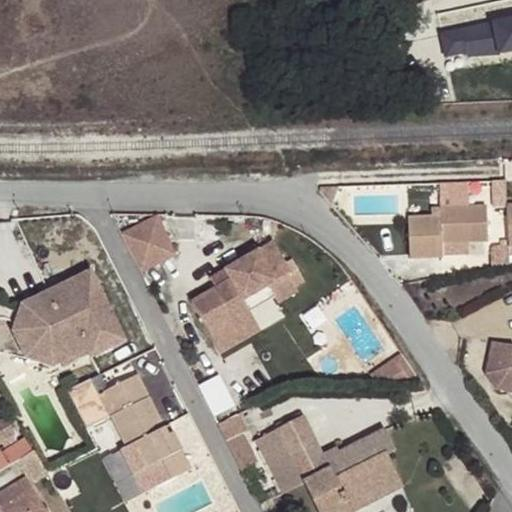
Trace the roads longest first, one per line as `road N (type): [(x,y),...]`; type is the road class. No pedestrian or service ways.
road 1 (unclassified): [(511,485),(338,242),(268,184)]
road 2 (unclassified): [(88,190),(247,511)]
road 3 (unclassified): [(268,184),(511,173)]
road 4 (unclassified): [(268,184),(88,190)]
